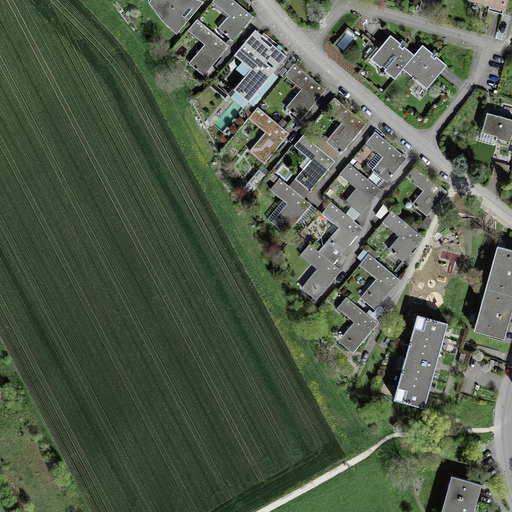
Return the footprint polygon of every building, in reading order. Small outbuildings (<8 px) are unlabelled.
[(153,0),(153,1),(166,19),(184,24),(199,7),(195,5),(198,0),(153,0)] [(253,15),(233,0),(215,0),(213,4),(229,17),(220,29),(234,40),(253,15)] [(506,0),(468,0),(468,1),(503,12),(506,0)] [(229,44),(198,21),(188,33),(205,46),(195,58),(209,69),(229,44)] [(286,57),(255,31),(234,56),(253,71),(237,90),(249,100),(286,57)] [(424,45),(415,55),(403,45),(390,35),(370,60),(395,80),(403,70),(428,90),(448,65),(435,55),(424,45)] [(326,92),(294,65),(284,76),(302,92),(288,109),(301,121),(326,92)] [(366,126),(335,98),(325,110),(343,126),(329,142),(342,154),(366,126)] [(290,133),(258,108),(248,119),(266,134),(251,152),(265,164),(290,133)] [(511,139),(511,118),(485,110),(478,135),(510,145),(511,139)] [(408,160),(376,132),(366,144),(382,158),(371,170),(387,183),(408,160)] [(336,160),(303,135),(294,147),(311,160),(313,162),(298,181),(311,191),(336,160)] [(510,166),(495,162),(491,177),(506,181),(510,166)] [(381,190),(349,163),(339,175),(357,191),(347,203),(361,215),(381,190)] [(448,190),(416,166),(406,178),(425,192),(415,205),(429,215),(448,190)] [(311,205),(281,178),(271,190),(288,205),(273,223),(286,234),(311,205)] [(363,230),(331,203),(322,214),(338,228),(339,228),(320,251),(335,263),(363,230)] [(424,236),(392,211),(382,224),(400,237),(390,250),(405,261),(424,236)] [(341,271),(309,245),(300,256),(317,270),(303,288),(318,300),(341,271)] [(511,250),(496,246),(472,333),(504,342),(511,316),(511,313),(511,250)] [(400,281),(368,254),(358,265),(377,281),(362,299),(375,310),(400,281)] [(377,324),(346,298),(336,310),(355,325),(341,343),(353,353),(377,324)] [(447,323),(417,314),(395,398),(424,406),(435,365),(447,323)] [(474,511),(482,484),(449,475),(438,511),(474,511)]
